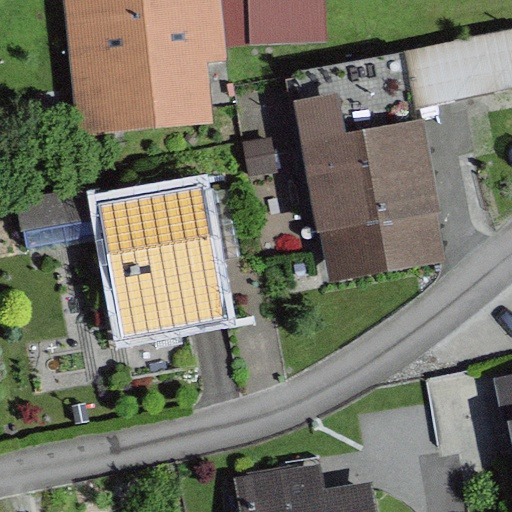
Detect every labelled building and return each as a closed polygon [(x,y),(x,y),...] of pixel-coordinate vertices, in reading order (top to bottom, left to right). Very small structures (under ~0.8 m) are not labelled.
[(212,0),(62,0),(76,142),(224,129),(212,0)] [(325,0),(248,0),(250,41),(327,38),(325,0)] [(511,31),(419,43),(427,101),(511,90),(511,31)] [(338,123),(300,130),(331,298),(444,278),(420,148),(345,161),(338,123)] [(90,192),(17,205),(30,272),(106,258),(122,339),(182,328),(195,398),(233,391),(198,201),(96,220),(90,192)] [(511,383),(501,385),(511,445),(511,383)] [(317,477),(233,491),(236,511),(374,511),(372,499),(322,507),(317,477)]
